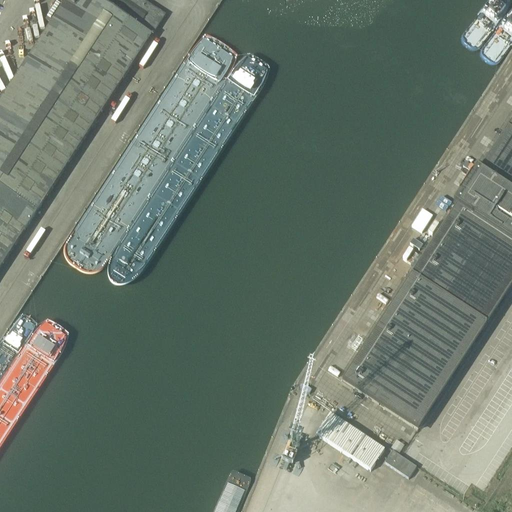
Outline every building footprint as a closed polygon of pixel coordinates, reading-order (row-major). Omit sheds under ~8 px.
[(93,0),(66,0),(0,102),(0,268),(151,37),(93,0)] [(93,0),(151,37),(164,17),(138,0),(93,0)] [(417,432),(511,286),(511,121),(342,382),(417,432)] [(384,451),(329,415),(315,436),(370,472),(384,451)] [(399,458),(392,453),(384,464),(408,480),(416,468),(399,458)] [(307,473),(331,480),(334,471),(310,464),(307,473)]
